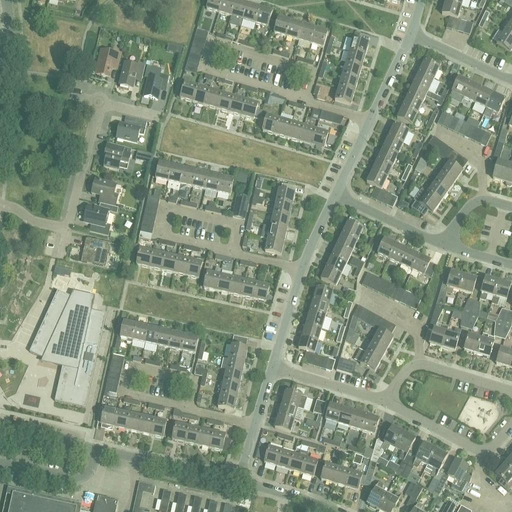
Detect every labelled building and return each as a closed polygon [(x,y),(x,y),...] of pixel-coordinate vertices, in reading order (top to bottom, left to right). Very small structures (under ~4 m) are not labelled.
[(219,14),(223,0),(209,0),(206,10),(219,14)] [(236,2),(230,0),(223,0),(219,14),(231,18),(236,2)] [(248,5),(236,2),(231,18),(243,21),(248,5)] [(461,8),(445,3),(441,15),(449,17),(449,18),(455,19),(457,20),(461,8)] [(248,5),(243,21),(255,25),(260,9),(248,5)] [(260,9),(255,25),(271,30),(275,17),(271,16),(272,13),(260,9)] [(455,19),(449,18),(445,29),(451,31),(455,19)] [(287,38),(291,22),(279,19),(274,35),(287,38)] [(455,19),(451,31),(457,33),(460,21),(457,20),(455,19)] [(460,21),(457,33),(463,34),(466,23),(460,21)] [(291,22),(287,38),(299,42),(303,26),(291,22)] [(466,23),(463,34),(469,36),(473,25),(466,23)] [(511,24),(510,23),(503,34),(511,39),(511,24)] [(303,26),(299,42),(311,45),(315,29),(303,26)] [(315,29),(311,45),(323,48),(328,33),(315,29)] [(197,30),(195,37),(207,40),(209,34),(197,30)] [(511,51),(511,39),(503,34),(496,44),(511,54),(511,51)] [(207,40),(195,37),(193,42),(205,46),(207,40)] [(350,53),(365,58),(369,45),(353,41),(350,53)] [(193,42),(191,48),(203,52),(205,46),(193,42)] [(191,48),(190,54),(202,58),(203,52),(191,48)] [(93,74),(96,74),(96,75),(110,78),(113,64),(119,65),(121,54),(108,51),(108,53),(102,51),(98,65),(95,65),(93,74)] [(350,53),(346,66),(362,70),(365,58),(350,53)] [(190,54),(188,60),(200,63),(202,58),(190,54)] [(307,61),(305,65),(313,67),(314,63),(311,62),(312,58),(307,57),(306,60),(307,61)] [(188,60),(186,66),(198,69),(200,63),(188,60)] [(143,62),(142,65),(134,63),(133,66),(126,64),(120,86),(133,90),(136,78),(142,79),(146,66),(145,66),(146,63),(143,62)] [(424,62),(418,74),(433,81),(439,69),(424,62)] [(451,75),(450,77),(448,77),(443,86),(449,89),(455,77),(460,67),(456,65),(451,75)] [(198,69),(186,66),(184,72),(196,76),(198,69)] [(362,70),(346,66),(343,78),(358,82),(362,70)] [(144,98),(157,101),(160,91),(166,93),(170,77),(160,75),(161,71),(147,68),(145,80),(148,81),(144,98)] [(433,81),(418,74),(413,85),(428,92),(433,81)] [(343,78),(339,90),(355,94),(358,82),(343,78)] [(463,99),(471,84),(459,78),(452,94),(463,99)] [(192,104),(197,87),(184,84),(180,100),(192,104)] [(482,89),(471,84),(463,99),(475,105),(482,89)] [(428,92),(413,85),(408,97),(423,104),(428,92)] [(209,91),(197,87),(192,104),(204,107),(209,91)] [(482,89),(475,105),(486,110),(493,95),(482,89)] [(355,94),(339,90),(336,102),(351,107),(355,94)] [(221,94),(209,91),(204,107),(217,111),(221,94)] [(221,94),(217,111),(229,114),(233,97),(221,94)] [(505,100),(493,95),(486,110),(498,116),(505,100)] [(246,101),(233,97),(229,114),(241,117),(246,101)] [(408,97),(403,108),(418,115),(423,104),(408,97)] [(258,104),(246,101),(241,117),(253,121),(254,118),(257,109),(258,104)] [(418,115),(403,108),(397,120),(412,127),(418,115)] [(442,128),(448,116),(443,113),(437,125),(442,128)] [(448,116),(442,128),(448,131),(454,118),(448,116)] [(279,120),(267,117),(266,119),(263,131),(262,133),(275,137),(279,120)] [(279,120),(275,137),(287,140),(291,124),(285,122),(286,119),(280,117),(279,120)] [(266,119),(261,118),(257,129),(263,131),(266,119)] [(454,118),(448,131),(453,133),(459,121),(454,118)] [(144,136),(147,123),(134,120),(133,127),(120,124),(116,139),(137,144),(139,135),(144,136)] [(464,123),(459,121),(453,133),(459,136),(464,123)] [(464,123),(459,136),(464,138),(470,126),(464,123)] [(291,124),(287,140),(299,144),(304,127),(291,124)] [(393,126),(388,138),(403,145),(409,134),(393,126)] [(470,126),(464,138),(469,141),(475,128),(470,126)] [(304,127),(299,144),(311,147),(316,131),(304,127)] [(475,128),(469,141),(475,143),(481,131),(475,128)] [(498,144),(504,145),(504,146),(508,132),(502,130),(498,144)] [(328,134),(316,131),(311,147),(324,151),(328,134)] [(486,133),(481,131),(475,143),(480,146),(486,133)] [(491,136),(486,133),(480,146),(486,148),(491,136)] [(403,145),(388,138),(383,150),(398,157),(403,145)] [(432,151),(439,141),(434,138),(427,147),(432,151)] [(444,145),(439,141),(432,151),(437,155),(444,145)] [(415,151),(419,153),(423,145),(419,143),(417,147),(414,145),(412,149),(416,150),(415,151)] [(130,155),(131,150),(108,144),(104,159),(106,160),(104,168),(118,172),(120,163),(128,165),(131,155),(130,155)] [(504,145),(498,144),(494,159),(499,161),(504,145)] [(448,148),(444,145),(437,155),(441,158),(448,148)] [(453,152),(448,148),(441,158),(446,162),(453,152)] [(398,157),(383,150),(377,161),(393,168),(398,157)] [(453,152),(446,162),(449,164),(451,165),(458,155),(453,152)] [(458,155),(451,165),(456,169),(463,159),(458,155)] [(468,162),(463,159),(456,169),(461,172),(468,162)] [(377,161),(372,172),(387,180),(393,168),(377,161)] [(168,183),(172,166),(159,163),(156,180),(168,183)] [(505,184),(510,167),(497,163),(492,180),(505,184)] [(449,164),(441,175),(455,184),(463,174),(460,172),(461,172),(456,169),(451,165),(449,164)] [(172,166),(168,183),(181,185),(184,169),(172,166)] [(184,169),(181,185),(193,188),(197,172),(184,169)] [(209,174),(197,172),(193,188),(205,191),(209,174)] [(387,180),(372,172),(367,184),(375,188),(381,191),(382,191),(387,180)] [(221,177),(209,174),(205,191),(217,194),(221,177)] [(441,175),(434,185),(448,194),(455,184),(441,175)] [(234,180),(221,177),(217,194),(230,197),(234,180)] [(115,208),(118,196),(113,195),(115,185),(95,181),(92,195),(103,198),(101,205),(115,208)] [(448,194),(434,185),(427,195),(440,205),(448,194)] [(381,191),(375,188),(370,199),(376,202),(381,191)] [(168,203),(176,205),(177,201),(179,192),(174,191),(172,200),(169,199),(168,201),(168,203)] [(276,203),(292,207),(295,194),(279,191),(276,203)] [(381,191),(376,202),(381,204),(386,193),(382,191),(381,191)] [(392,196),(386,193),(381,204),(387,207),(392,196)] [(440,205),(427,195),(419,205),(433,215),(440,205)] [(147,203),(158,205),(160,199),(148,196),(147,203)] [(237,196),(233,218),(244,220),(249,199),(237,196)] [(392,196),(387,207),(393,210),(398,199),(392,196)] [(158,205),(147,203),(145,208),(157,211),(158,205)] [(292,207),(276,203),(273,216),(289,219),(292,207)] [(92,233),(108,237),(111,226),(105,225),(108,212),(89,208),(85,223),(94,225),(92,233)] [(145,208),(144,214),(156,217),(157,211),(145,208)] [(156,217),(144,214),(143,220),(154,223),(156,217)] [(289,219),(273,216),(270,228),(286,232),(289,219)] [(143,220),(141,226),(153,229),(154,223),(143,220)] [(342,235),(357,242),(362,230),(348,223),(342,235)] [(141,226),(140,232),(152,235),(153,229),(141,226)] [(270,228),(268,240),(284,244),(286,232),(270,228)] [(152,235),(140,232),(139,238),(150,241),(152,235)] [(245,235),(244,240),(242,248),(243,250),(245,253),(248,253),(252,237),(245,235)] [(342,235),(337,246),(351,253),(357,242),(342,235)] [(106,268),(111,244),(87,239),(82,263),(106,268)] [(367,247),(371,249),(375,241),(371,239),(367,247)] [(284,244),(268,240),(265,253),(281,257),(284,244)] [(389,261),(396,246),(384,241),(377,255),(389,261)] [(337,246),(332,258),(346,265),(351,253),(337,246)] [(407,252),(396,246),(389,261),(400,266),(407,252)] [(149,269),(152,253),(140,250),(136,266),(149,269)] [(419,257),(407,252),(400,266),(412,272),(419,257)] [(152,253),(149,269),(161,272),(165,256),(152,253)] [(177,258),(165,256),(161,272),(173,275),(177,258)] [(430,263),(419,257),(412,272),(424,277),(430,263)] [(177,258),(173,275),(186,277),(189,261),(177,258)] [(332,258),(326,269),(341,276),(346,265),(332,258)] [(189,261),(186,277),(198,280),(202,264),(189,261)] [(55,268),(54,274),(70,278),(71,272),(55,268)] [(341,276),(326,269),(321,281),(335,288),(341,276)] [(459,292),(464,275),(451,272),(449,280),(444,278),(440,293),(446,294),(452,295),(453,291),(459,292)] [(216,293),(220,276),(207,273),(203,290),(216,293)] [(367,289),(372,277),(367,274),(361,286),(367,289)] [(464,275),(459,292),(472,296),(477,279),(464,275)] [(220,276),(216,293),(228,295),(232,279),(220,276)] [(378,279),(372,277),(367,289),(372,291),(378,279)] [(493,298),(498,282),(485,278),(481,294),(480,300),(485,302),(487,296),(493,298)] [(244,281),(232,279),(228,295),(240,298),(244,281)] [(378,279),(372,291),(378,294),(383,282),(378,279)] [(244,281),(240,298),(253,301),(256,284),(244,281)] [(498,282),(493,298),(491,305),(497,306),(499,299),(506,301),(511,286),(510,286),(511,284),(510,282),(506,281),(504,282),(504,284),(498,282)] [(383,282),(378,294),(383,296),(389,284),(383,282)] [(269,287),(256,284),(253,301),(265,303),(269,287)] [(394,287),(389,284),(383,296),(389,299),(394,287)] [(399,290),(394,287),(389,299),(394,301),(399,290)] [(313,301),(329,306),(333,294),(316,289),(313,301)] [(405,292),(399,290),(394,301),(399,304),(405,292)] [(91,312),(95,298),(73,293),(71,298),(57,292),(29,353),(62,368),(55,402),(85,409),(106,315),(91,312)] [(405,292),(399,304),(405,306),(410,295),(405,292)] [(440,293),(436,306),(444,308),(446,294),(440,293)] [(410,295),(405,306),(410,309),(416,297),(410,295)] [(421,300),(416,297),(410,309),(416,312),(421,300)] [(467,300),(462,314),(470,316),(473,303),(467,300)] [(329,306),(313,301),(309,313),(325,318),(329,306)] [(480,304),(473,303),(470,316),(478,318),(480,304)] [(444,308),(436,306),(432,319),(438,321),(444,308)] [(358,321),(364,310),(358,307),(352,317),(358,321)] [(364,310),(358,321),(363,324),(369,313),(364,310)] [(503,325),(507,313),(501,310),(495,323),(503,325)] [(309,313),(305,325),(322,330),(325,318),(309,313)] [(369,313),(363,324),(368,326),(374,316),(369,313)] [(511,313),(507,313),(503,325),(511,327),(511,322),(511,313)] [(470,316),(462,314),(460,328),(466,329),(470,316)] [(374,316),(368,326),(374,329),(380,319),(374,316)] [(470,316),(466,329),(472,331),(478,318),(470,316)] [(374,329),(378,332),(379,332),(385,322),(380,319),(374,329)] [(385,322),(379,332),(384,335),(390,324),(385,322)] [(133,342),(136,325),(124,323),(120,339),(133,342)] [(503,325),(495,323),(494,338),(499,338),(503,325)] [(390,324),(384,335),(390,338),(395,327),(390,324)] [(136,325),(133,342),(145,344),(148,328),(136,325)] [(322,330),(305,325),(302,337),(318,342),(322,330)] [(503,325),(499,338),(505,341),(511,327),(503,325)] [(441,350),(446,334),(448,328),(442,326),(440,332),(433,330),(429,346),(441,350)] [(161,331),(148,328),(145,344),(157,347),(161,331)] [(446,334),(441,350),(454,353),(461,332),(455,330),(453,336),(446,334)] [(173,333),(161,331),(157,347),(169,350),(173,333)] [(390,338),(384,335),(379,332),(378,332),(372,343),(386,351),(393,340),(390,338)] [(185,336),(173,333),(169,350),(181,352),(185,336)] [(198,339),(185,336),(181,352),(194,355),(198,339)] [(476,356),(481,340),(468,336),(463,352),(476,356)] [(318,342),(302,337),(298,350),(306,352),(312,354),(314,355),(318,342)] [(481,340),(476,356),(489,359),(494,344),(493,344),(494,340),(488,338),(487,342),(481,340)] [(386,351),(372,343),(366,354),(380,362),(386,351)] [(231,346),(228,359),(244,362),(247,350),(231,346)] [(509,369),(511,358),(511,353),(501,350),(496,366),(509,369)] [(312,354),(306,352),(302,364),(308,366),(312,354)] [(314,355),(312,354),(308,366),(314,368),(317,356),(314,355)] [(380,362),(366,354),(360,366),(374,374),(380,362)] [(113,355),(111,361),(121,364),(123,357),(113,355)] [(317,356),(314,368),(320,370),(324,358),(317,356)] [(324,358),(320,370),(325,371),(329,360),(324,358)] [(244,362),(228,359),(225,371),(241,375),(244,362)] [(329,360),(325,371),(332,373),(335,362),(329,360)] [(111,361),(110,367),(120,369),(121,364),(111,361)] [(356,365),(340,361),(337,372),(353,376),(356,365)] [(110,367),(109,373),(119,375),(120,369),(110,367)] [(225,371),(222,384),(239,387),(241,375),(225,371)] [(109,373),(107,379),(117,381),(119,375),(109,373)] [(117,381),(107,379),(106,385),(116,387),(117,381)] [(222,384),(220,396),(236,399),(239,387),(222,384)] [(106,385),(105,391),(115,393),(116,387),(106,385)] [(115,393),(105,391),(103,397),(113,399),(115,393)] [(282,405),(297,410),(303,411),(307,399),(285,393),(282,405)] [(236,399),(220,396),(217,408),(233,412),(236,399)] [(206,400),(203,408),(209,410),(212,402),(206,400)] [(313,414),(318,415),(322,416),(326,404),(317,402),(313,414)] [(282,405),(278,417),(294,422),(297,410),(282,405)] [(338,425),(342,409),(330,406),(325,421),(338,425)] [(342,409),(338,425),(350,429),(355,413),(342,409)] [(113,429),(117,412),(104,410),(100,426),(113,429)] [(117,412),(113,429),(125,432),(129,415),(117,412)] [(367,417),(355,413),(350,429),(362,432),(367,417)] [(141,418),(129,415),(125,432),(137,434),(141,418)] [(294,422),(278,417),(275,430),(290,434),(294,422)] [(367,417),(362,432),(374,436),(379,420),(367,417)] [(153,420),(141,418),(137,434),(150,437),(153,420)] [(153,420),(150,437),(162,440),(166,423),(153,420)] [(184,444),(188,428),(175,425),(175,426),(171,425),(167,440),(172,441),(171,442),(184,444)] [(319,429),(311,427),(310,426),(306,439),(311,440),(313,432),(317,433),(319,429)] [(200,430),(188,428),(184,444),(196,447),(200,430)] [(395,449),(404,434),(392,428),(383,444),(376,441),(370,463),(376,465),(383,451),(385,453),(389,446),(395,449)] [(213,433),(200,430),(196,447),(209,450),(213,433)] [(213,433),(209,450),(228,454),(232,440),(225,439),(225,436),(213,433)] [(415,440),(404,434),(395,449),(400,452),(399,460),(403,462),(415,440)] [(427,466),(435,451),(424,445),(412,467),(417,469),(422,464),(427,466)] [(276,468),(281,452),(259,446),(256,458),(265,461),(264,465),(276,468)] [(447,457),(435,451),(427,466),(433,470),(431,477),(435,479),(447,457)] [(293,456),(281,452),(276,468),(288,472),(293,456)] [(293,456),(288,472),(300,475),(305,459),(293,456)] [(355,456),(353,464),(360,466),(363,458),(355,456)] [(511,458),(511,457),(503,466),(511,473),(511,458)] [(317,463),(305,459),(300,475),(312,479),(317,463)] [(450,489),(455,491),(464,496),(469,486),(462,483),(462,484),(461,483),(468,468),(456,462),(447,478),(454,481),(450,489)] [(370,463),(366,475),(372,477),(376,465),(370,463)] [(400,478),(407,466),(400,463),(394,474),(400,478)] [(332,485),(337,469),(325,465),(320,481),(332,485)] [(413,469),(407,466),(400,478),(406,481),(413,469)] [(511,480),(511,473),(503,466),(495,476),(501,481),(499,484),(508,492),(511,486),(511,483),(511,482),(511,480)] [(337,469),(332,485),(344,489),(349,473),(337,469)] [(361,476),(349,473),(344,489),(357,492),(361,476)] [(432,495),(438,483),(433,480),(427,492),(432,495)] [(378,511),(386,496),(380,492),(384,486),(379,483),(367,505),(378,511)] [(410,498),(416,486),(410,483),(404,495),(410,498)] [(444,487),(438,483),(432,495),(438,498),(443,500),(444,498),(439,496),(444,487)] [(416,486),(410,498),(411,498),(406,507),(413,511),(412,511),(420,511),(423,507),(417,504),(415,503),(416,501),(422,489),(416,486)] [(164,492),(159,511),(166,511),(171,494),(164,492)] [(392,499),(386,496),(378,511),(379,511),(392,511),(401,495),(395,492),(392,499)] [(179,496),(175,511),(182,511),(186,497),(179,496)] [(195,499),(191,511),(199,511),(202,501),(195,499)] [(210,503),(208,511),(215,511),(217,504),(210,503)] [(453,511),(454,511),(456,507),(448,503),(445,508),(446,511),(445,511),(453,511)]
